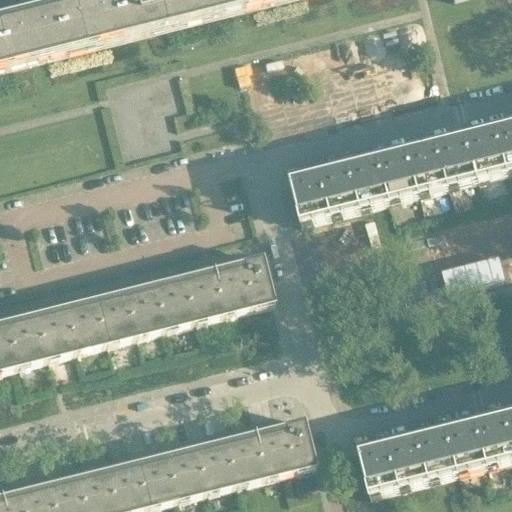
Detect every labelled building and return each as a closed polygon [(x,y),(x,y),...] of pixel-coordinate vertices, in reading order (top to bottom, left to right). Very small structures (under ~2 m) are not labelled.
[(0,75),(301,0),(105,0),(0,26),(0,75)] [(511,135),(314,185),(313,180),(302,183),(302,182),(290,185),(302,232),(511,179),(511,135)] [(0,379),(272,311),(263,275),(261,263),(231,271),(233,276),(0,334),(0,379)] [(383,457),(381,452),(371,455),(370,454),(358,457),(370,504),(446,485),(511,468),(511,424),(449,440),(383,457)] [(274,440),(0,508),(0,511),(164,511),(314,475),(304,438),(305,438),(302,427),(272,434),(274,440)]
